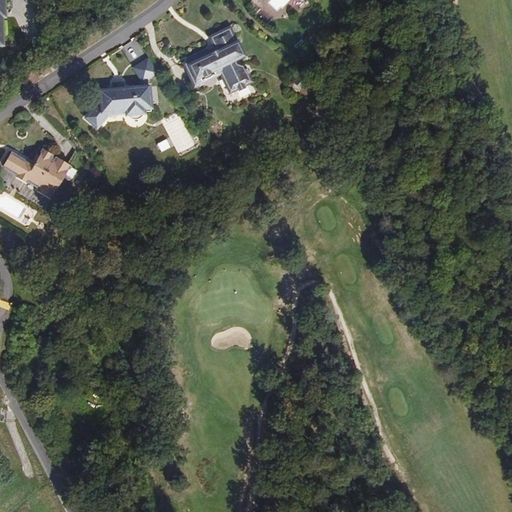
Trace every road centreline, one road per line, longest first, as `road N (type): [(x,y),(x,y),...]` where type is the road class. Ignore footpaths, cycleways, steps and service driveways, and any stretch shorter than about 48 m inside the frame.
road 1 (residential): [(0,109),(163,0)]
road 2 (tertiary): [(67,511),(0,387)]
